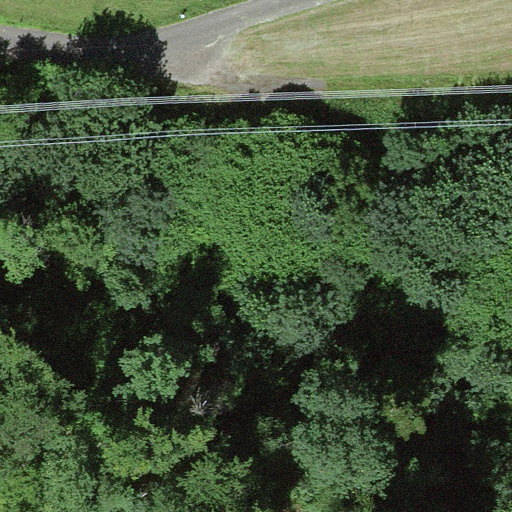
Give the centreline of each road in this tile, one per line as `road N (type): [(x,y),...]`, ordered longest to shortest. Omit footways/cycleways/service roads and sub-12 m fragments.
road 1 (track): [(164,52),(228,87),(325,95),(511,80)]
road 2 (track): [(301,0),(164,52),(0,33)]
